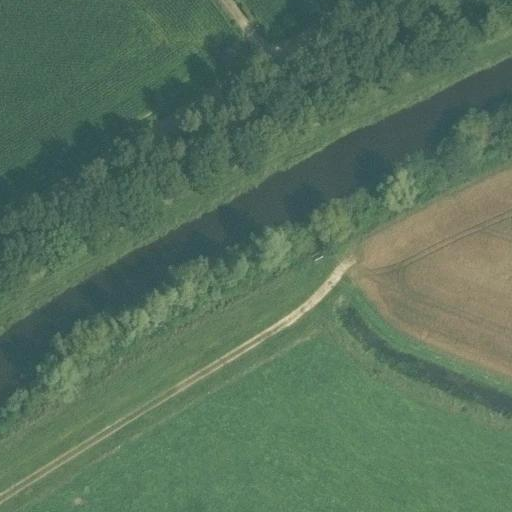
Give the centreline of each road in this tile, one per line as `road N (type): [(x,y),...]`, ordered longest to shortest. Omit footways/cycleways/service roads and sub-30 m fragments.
road 1 (unclassified): [(0,227),(369,0)]
road 2 (track): [(351,253),(292,319),(0,498)]
